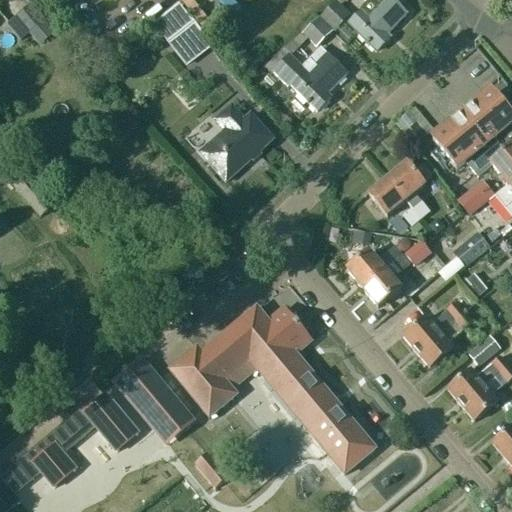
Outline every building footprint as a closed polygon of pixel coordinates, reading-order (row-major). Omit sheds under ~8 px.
[(361,13),(348,26),(376,53),(389,40),(386,36),(405,16),(388,0),(369,0),(359,11),(361,13)] [(320,19),(334,33),(350,17),(337,3),(320,19)] [(211,47),(183,11),(179,5),(154,24),(175,52),(186,66),(211,47)] [(43,24),(28,6),(15,17),(31,35),(43,24)] [(316,49),(332,34),(317,19),(302,35),(301,34),(284,50),(283,49),(264,69),(271,76),(273,74),(287,89),(289,87),(316,114),(330,99),(327,96),(346,77),(327,59),(327,58),(319,51),(300,70),(290,59),(308,40),(316,49)] [(511,147),(501,134),(511,124),(511,121),(490,96),(432,144),(455,172),(464,165),(476,180),(491,168),(507,187),(508,188),(511,184),(511,147)] [(117,104),(104,101),(101,114),(114,117),(117,104)] [(225,184),(272,143),(249,117),(243,123),(230,108),(214,123),(229,140),(205,162),(225,184)] [(59,203),(25,163),(5,180),(40,220),(59,203)] [(386,181),(420,222),(428,214),(420,205),(414,197),(424,189),(405,166),(386,181)] [(411,229),(420,222),(386,181),(368,197),(386,219),(396,212),(402,219),(411,229)] [(469,219),(494,198),(481,183),(456,203),(469,219)] [(511,184),(508,188),(507,187),(494,198),(504,210),(511,219),(511,184)] [(437,220),(427,229),(435,237),(445,229),(437,220)] [(495,231),(486,238),(491,245),(500,238),(495,231)] [(369,236),(353,233),(351,246),(367,249),(369,236)] [(454,240),(448,233),(437,242),(443,250),(454,240)] [(488,250),(475,234),(450,255),(462,270),(488,250)] [(401,242),(397,245),(396,245),(396,251),(399,255),(405,255),(409,251),(410,246),(406,242),(401,242)] [(405,255),(403,257),(413,269),(430,256),(419,243),(409,251),(405,255)] [(346,273),(361,291),(384,272),(392,266),(402,258),(399,255),(396,251),(394,249),(377,264),(369,254),(346,273)] [(402,258),(392,266),(400,275),(409,266),(402,258)] [(445,270),(438,261),(423,274),(430,282),(445,270)] [(384,272),(361,291),(377,310),(400,291),(384,272)] [(473,275),(463,284),(476,300),(487,291),(473,275)] [(446,313),(454,322),(463,315),(454,306),(446,313)] [(374,452),(336,406),(295,357),(311,343),(283,311),(267,324),(256,310),(201,356),(196,350),(169,373),(209,420),(236,398),(231,392),(255,371),(344,477),(374,452)] [(462,332),(471,325),(463,315),(454,322),(462,332)] [(415,355),(439,335),(426,319),(402,339),(415,355)] [(454,322),(439,335),(447,345),(462,332),(454,322)] [(447,345),(439,335),(415,355),(428,371),(452,351),(447,345)] [(499,351),(488,338),(466,356),(477,370),(499,351)] [(460,408),(484,388),(484,389),(499,376),(507,369),(499,359),(491,366),(491,367),(476,379),(470,373),(447,392),(460,408)] [(511,381),(511,374),(507,369),(499,376),(507,386),(511,381)] [(497,404),(484,389),(484,388),(460,408),(473,424),(497,404)] [(0,511),(10,511),(12,510),(19,505),(14,499),(16,498),(13,495),(40,474),(53,490),(75,472),(62,458),(64,456),(63,455),(94,428),(116,454),(137,436),(133,431),(134,430),(132,428),(131,429),(110,404),(110,401),(109,402),(104,397),(84,414),(74,402),(66,408),(74,417),(27,457),(24,454),(14,462),(15,464),(3,474),(0,471),(0,511)] [(505,462),(511,456),(511,428),(491,445),(505,462)] [(207,456),(194,467),(215,492),(228,480),(207,456)] [(213,495),(205,486),(198,477),(195,480),(185,467),(178,473),(195,494),(196,493),(204,503),(213,495)]
